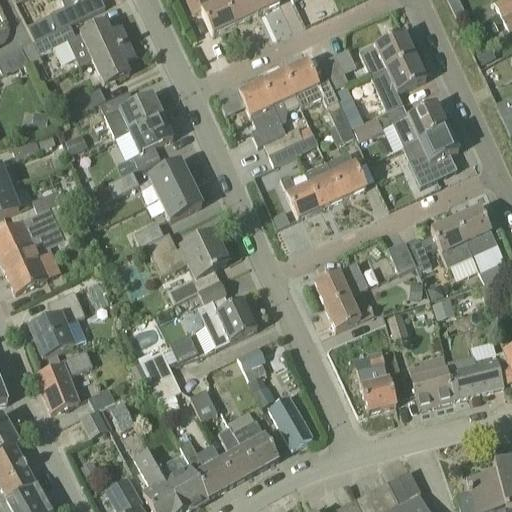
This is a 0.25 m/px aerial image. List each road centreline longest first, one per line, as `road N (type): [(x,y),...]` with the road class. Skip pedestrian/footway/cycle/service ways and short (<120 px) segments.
road 1 (residential): [(272,280),(496,176)]
road 2 (residential): [(189,95),(399,0)]
road 3 (residential): [(272,280),(189,95)]
road 4 (residential): [(350,461),(272,280)]
road 5 (residential): [(496,176),(416,0)]
road 6 (residential): [(75,511),(0,342)]
road 7 (residential): [(350,461),(511,419)]
